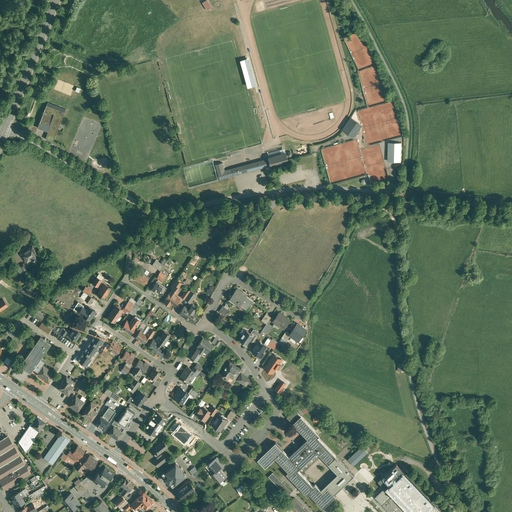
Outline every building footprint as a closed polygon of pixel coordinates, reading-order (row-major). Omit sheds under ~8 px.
[(242,60),(249,88),(258,85),(251,58),(242,60)] [(65,109),(47,102),(43,113),(42,113),(38,122),(39,122),(37,127),(48,132),(45,139),(52,143),(65,109)] [(357,122),(350,118),(342,130),(351,136),(357,128),(354,126),(357,122)] [(400,142),(396,144),(396,143),(395,143),(395,144),(391,145),(393,152),(389,153),(391,160),(400,158),(398,149),(402,148),(400,142)] [(286,153),(269,158),(271,167),(289,162),(286,153)] [(264,162),(232,170),(233,176),(265,167),(264,162)] [(222,163),(215,165),(219,180),(232,176),(230,171),(225,172),(222,163)] [(32,246),(21,253),(27,262),(26,261),(32,257),(34,259),(33,259),(33,261),(34,260),(37,263),(41,260),(32,246)] [(163,265),(155,260),(152,265),(160,271),(163,265)] [(152,273),(142,266),(134,278),(144,285),(152,273)] [(166,276),(160,272),(156,278),(162,282),(166,276)] [(97,277),(92,284),(97,287),(101,280),(97,277)] [(181,283),(176,279),(173,284),(178,288),(181,283)] [(165,289),(156,282),(151,289),(160,296),(163,292),(165,289)] [(104,283),(97,294),(103,299),(111,288),(104,283)] [(172,289),(165,299),(165,300),(163,302),(169,306),(171,303),(174,306),(179,299),(174,295),(178,288),(173,284),(170,288),(172,289)] [(91,291),(85,287),(82,291),(89,295),(91,291)] [(186,289),(181,296),(181,297),(184,299),(190,291),(186,289)] [(242,293),(237,289),(229,300),(233,303),(234,302),(236,304),(238,302),(241,303),(240,305),(247,310),(252,301),(246,297),(247,295),(243,292),(242,293)] [(196,295),(190,291),(184,299),(190,303),(196,295)] [(89,295),(85,301),(89,304),(93,298),(89,295)] [(134,305),(128,301),(125,305),(131,309),(133,306),(134,305)] [(123,310),(116,305),(107,318),(114,323),(118,316),(120,317),(122,314),(121,313),(123,310)] [(95,311),(88,306),(86,309),(82,307),(78,312),(89,320),(95,311)] [(134,307),(133,306),(131,309),(129,312),(133,315),(137,309),(135,308),(135,307),(134,307)] [(189,310),(184,306),(179,313),(187,319),(192,322),(196,315),(193,312),(195,310),(191,307),(189,310)] [(229,310),(223,306),(219,311),(225,316),(229,310)] [(283,316),(279,313),(273,321),(284,329),(286,325),(290,320),(289,320),(283,316)] [(266,314),(261,320),(267,324),(268,322),(271,317),(266,314)] [(142,322),(134,316),(130,323),(135,326),(135,327),(138,329),(139,327),(142,322)] [(130,323),(127,320),(121,328),(124,330),(130,334),(135,327),(135,326),(130,323)] [(272,326),(268,322),(267,324),(262,331),(263,329),(268,332),(272,326)] [(183,326),(178,323),(174,329),(179,332),(183,326)] [(77,324),(74,328),(74,327),(73,328),(74,329),(69,336),(75,340),(78,336),(79,336),(81,333),(84,328),(77,324)] [(306,330),(297,324),(289,335),(298,341),(306,330)] [(18,333),(9,327),(6,333),(14,339),(18,333)] [(63,329),(61,328),(60,329),(58,332),(64,336),(67,331),(63,329)] [(155,331),(150,328),(146,334),(148,336),(148,337),(150,338),(155,331)] [(143,332),(140,330),(135,337),(138,339),(137,341),(139,342),(140,341),(144,343),(148,337),(148,336),(146,334),(143,332)] [(246,331),(244,334),(241,337),(242,337),(240,340),(239,340),(247,346),(247,345),(250,341),(253,336),(254,336),(246,330),(246,331)] [(286,331),(281,338),(287,341),(290,337),(287,335),(289,333),(286,331)] [(164,332),(157,342),(153,340),(148,347),(157,353),(160,348),(163,345),(162,345),(169,335),(164,332)] [(96,333),(90,342),(95,345),(97,347),(104,337),(96,333)] [(53,373),(43,365),(41,367),(36,364),(51,344),(40,336),(19,365),(30,373),(32,369),(48,381),(53,373)] [(107,337),(101,346),(104,348),(110,339),(107,337)] [(218,346),(222,341),(215,337),(212,342),(218,346)] [(202,338),(197,346),(197,347),(190,358),(195,362),(199,356),(198,355),(200,353),(198,352),(200,348),(203,350),(207,353),(212,345),(202,338)] [(117,344),(113,340),(107,348),(116,354),(121,348),(117,345),(117,344)] [(267,346),(259,340),(252,351),(261,357),(264,353),(262,352),(267,346)] [(277,344),(272,340),(268,345),(274,349),(277,344)] [(163,350),(159,355),(164,359),(168,354),(163,350)] [(130,354),(126,351),(121,358),(129,364),(135,355),(131,352),(130,354)] [(274,354),(264,368),(272,373),(274,370),(273,369),(274,367),(278,369),(281,365),(276,362),(279,358),(274,354)] [(9,365),(12,360),(7,357),(4,362),(9,365)] [(144,363),(139,360),(136,363),(134,362),(131,367),(133,368),(131,372),(134,374),(135,371),(139,374),(141,372),(143,373),(149,365),(145,362),(144,363)] [(230,362),(226,367),(225,367),(225,368),(226,369),(220,376),(226,381),(229,376),(234,379),(241,370),(230,362)] [(187,367),(183,373),(183,372),(180,377),(189,383),(189,382),(188,382),(193,374),(191,373),(192,370),(187,366),(187,367)] [(154,368),(149,376),(155,380),(160,373),(154,368)] [(250,380),(241,374),(238,380),(246,386),(248,382),(250,380)] [(72,381),(66,376),(58,388),(64,392),(67,394),(68,394),(73,386),(70,384),(72,381)] [(134,379),(129,386),(135,390),(140,383),(134,379)] [(81,381),(78,385),(78,386),(75,391),(78,393),(85,384),(81,381)] [(180,387),(177,391),(177,392),(173,397),(183,404),(184,404),(181,403),(188,393),(180,387)] [(119,402),(122,396),(107,388),(104,393),(119,402)] [(198,393),(191,388),(189,392),(195,396),(194,397),(198,393)] [(147,396),(140,392),(134,400),(133,401),(136,403),(140,406),(147,396)] [(84,401),(76,396),(69,405),(77,410),(84,401)] [(134,400),(130,397),(127,401),(134,406),(136,403),(133,401),(134,400)] [(91,401),(82,414),(87,417),(88,417),(91,420),(97,412),(92,409),(95,404),(91,401)] [(218,409),(212,405),(208,410),(211,412),(210,413),(213,416),(218,409)] [(203,406),(201,409),(200,408),(198,411),(199,412),(197,415),(205,420),(210,413),(211,412),(208,410),(203,406)] [(129,408),(120,421),(127,426),(136,413),(129,408)] [(320,435),(295,409),(287,417),(308,439),(301,445),(299,443),(294,448),(296,450),(289,457),(276,442),(258,459),(265,467),(275,458),(288,471),(286,473),(308,496),(310,494),(323,508),(336,496),(335,495),(328,487),(323,492),(321,490),(315,484),(313,486),(298,470),(317,452),(329,464),(336,456),(318,437),(320,435)] [(231,410),(227,416),(231,419),(235,412),(231,410)] [(156,411),(151,419),(150,418),(148,421),(149,422),(144,429),(154,437),(159,431),(160,430),(162,428),(163,427),(163,425),(167,419),(156,411)] [(223,417),(219,414),(215,421),(216,422),(214,426),(212,425),(220,431),(228,420),(223,416),(223,417)] [(121,418),(117,415),(113,422),(113,421),(111,424),(113,426),(115,427),(121,418)] [(44,421),(37,416),(31,424),(39,430),(41,428),(44,423),(43,422),(44,421)] [(109,422),(100,416),(95,423),(98,425),(98,426),(103,430),(109,422)] [(39,430),(31,424),(30,424),(18,442),(25,450),(34,437),(39,430)] [(115,427),(113,426),(108,433),(112,436),(117,439),(122,432),(118,429),(115,427)] [(61,434),(44,458),(52,464),(69,439),(61,434)] [(9,437),(0,442),(0,482),(4,489),(31,473),(9,437)] [(161,442),(151,450),(156,455),(160,452),(166,448),(166,447),(167,446),(163,441),(162,442),(161,442)] [(78,445),(73,452),(70,450),(67,455),(70,457),(75,462),(79,457),(79,458),(85,450),(78,445)] [(361,447),(348,459),(354,466),(355,466),(368,453),(362,446),(361,447)] [(161,455),(160,452),(156,455),(158,457),(153,461),(157,466),(166,459),(162,454),(161,455)] [(66,456),(64,454),(61,458),(67,462),(70,457),(67,455),(66,456)] [(89,456),(84,463),(91,469),(94,465),(95,465),(96,464),(95,463),(96,462),(94,460),(93,459),(89,456)] [(338,474),(321,490),(323,492),(328,487),(335,495),(355,475),(336,456),(329,464),(338,474)] [(224,466),(217,457),(208,464),(208,465),(209,464),(215,471),(214,471),(215,472),(219,469),(220,469),(224,466)] [(177,462),(162,474),(172,486),(187,474),(177,462)] [(104,466),(99,473),(98,472),(92,480),(102,486),(105,481),(106,482),(113,472),(104,466)] [(194,467),(189,471),(194,476),(195,476),(199,473),(194,467)] [(220,469),(219,469),(215,472),(212,475),(219,483),(226,477),(220,469)] [(435,505),(403,471),(375,497),(388,511),(441,511),(435,505)] [(288,496),(292,492),(274,472),(269,476),(288,496)] [(126,478),(120,485),(124,488),(121,492),(125,495),(129,491),(128,491),(134,484),(130,482),(130,481),(126,478)] [(81,481),(75,486),(80,492),(86,487),(81,481)] [(188,481),(176,491),(182,498),(195,488),(188,481)] [(243,485),(237,489),(241,496),(247,492),(243,485)] [(40,488),(29,495),(32,500),(43,493),(40,488)] [(23,490),(19,492),(18,492),(11,496),(12,499),(11,499),(16,506),(20,504),(28,499),(29,501),(32,500),(29,495),(26,497),(23,490)] [(71,493),(62,501),(66,506),(75,499),(73,496),(74,496),(71,493)] [(152,502),(143,493),(131,504),(135,509),(135,508),(134,508),(137,506),(137,505),(138,505),(138,507),(142,511),(152,502)] [(121,495),(114,502),(119,507),(121,506),(126,501),(121,495)] [(75,499),(66,506),(70,511),(80,504),(77,501),(75,499)] [(105,511),(108,510),(101,502),(94,507),(97,511),(105,511)] [(26,506),(18,511),(19,511),(29,511),(32,511),(36,509),(32,503),(27,507),(26,506)] [(122,507),(120,509),(122,511),(124,511),(126,511),(131,507),(128,503),(122,507)]
